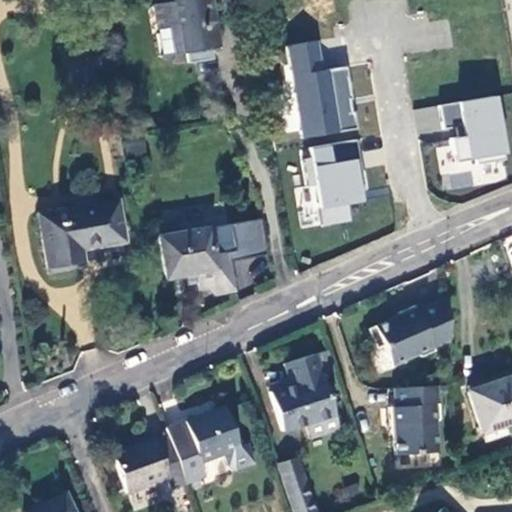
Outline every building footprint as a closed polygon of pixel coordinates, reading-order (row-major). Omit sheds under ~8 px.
[(221,48),(211,0),(150,0),(162,58),(221,48)] [(288,46),(304,137),(357,129),(348,67),(325,70),(321,41),(288,46)] [(450,138),(456,164),(509,156),(500,96),(438,105),(443,129),(455,126),(457,137),(450,138)] [(143,152),(141,133),(125,135),(127,154),(143,152)] [(294,187),(301,230),(352,220),(349,205),(366,201),(357,141),(309,148),(311,157),(301,159),(305,185),(294,187)] [(124,242),(117,201),(38,215),(47,267),(71,264),(70,252),(80,250),(124,242)] [(227,254),(229,263),(267,257),(261,220),(251,222),(254,239),(234,242),(236,253),(227,254)] [(251,222),(158,237),(165,279),(183,276),(185,286),(196,284),(198,291),(207,289),(213,294),(234,290),(229,263),(227,254),(236,253),(234,242),(254,239),(251,222)] [(82,261),(80,250),(70,252),(71,264),(82,261)] [(432,348),(448,341),(445,299),(415,312),(413,307),(396,315),(397,317),(366,331),(375,350),(382,347),(390,367),(414,356),(419,358),(433,352),(432,348)] [(337,429),(313,355),(283,365),(287,378),(290,385),(268,392),(281,432),(304,424),(309,438),(337,429)] [(511,421),(511,376),(489,384),(491,388),(468,397),(481,433),(504,424),(511,421)] [(290,385),(287,378),(266,385),(268,392),(290,385)] [(435,424),(439,420),(436,387),(393,390),(394,409),(388,409),(390,428),(393,427),(395,457),(437,453),(435,424)] [(224,408),(164,428),(168,437),(186,485),(205,478),(200,464),(239,450),(224,408)] [(508,435),(504,424),(481,433),(484,443),(508,435)] [(170,490),(186,485),(168,437),(154,443),(153,439),(111,455),(126,494),(165,480),(170,490)] [(277,464),(283,481),(302,475),(296,458),(277,464)] [(314,511),(302,475),(283,481),(294,511),(314,511)] [(337,503),(362,495),(358,483),(333,491),(337,503)] [(72,511),(64,494),(26,511),(72,511)]
